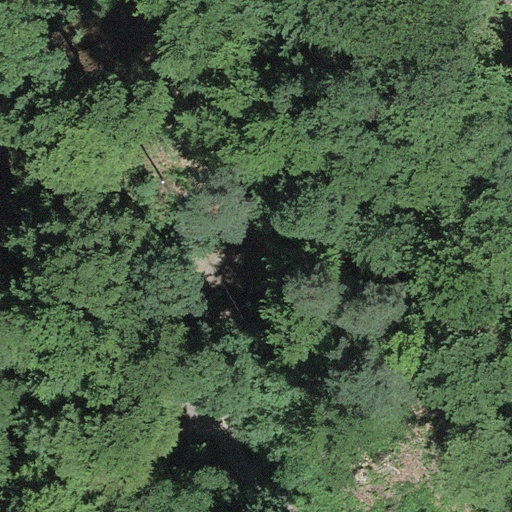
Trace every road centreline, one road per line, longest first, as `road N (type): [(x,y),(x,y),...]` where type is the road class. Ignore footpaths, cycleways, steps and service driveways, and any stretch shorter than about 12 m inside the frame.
road 1 (track): [(68,511),(71,490),(46,363),(60,328),(88,304),(171,271),(294,266),(369,252),(412,234),(511,116)]
road 2 (track): [(279,511),(228,451),(129,284)]
